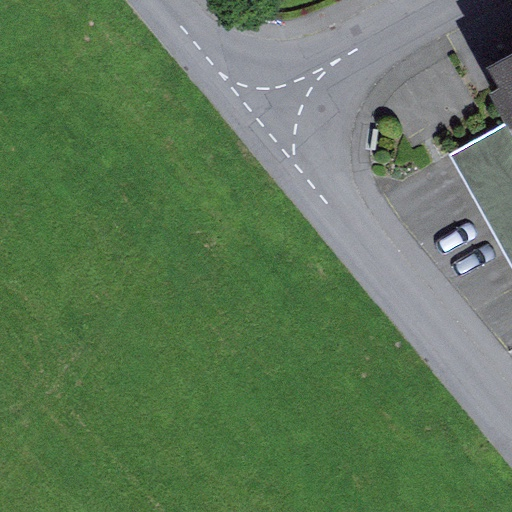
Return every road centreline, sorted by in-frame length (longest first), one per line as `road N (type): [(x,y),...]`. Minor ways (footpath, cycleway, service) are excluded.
road 1 (residential): [(511,404),(263,100)]
road 2 (residential): [(263,100),(445,0)]
road 3 (residential): [(263,100),(184,0)]
